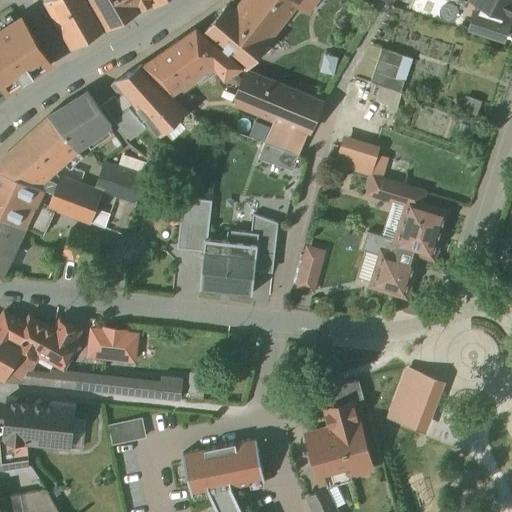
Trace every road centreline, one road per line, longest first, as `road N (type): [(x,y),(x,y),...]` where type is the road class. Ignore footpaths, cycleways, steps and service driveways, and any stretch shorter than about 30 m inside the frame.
road 1 (residential): [(0,289),(327,326),(452,322)]
road 2 (residential): [(190,0),(72,67),(0,126)]
road 3 (residential): [(511,136),(452,322)]
